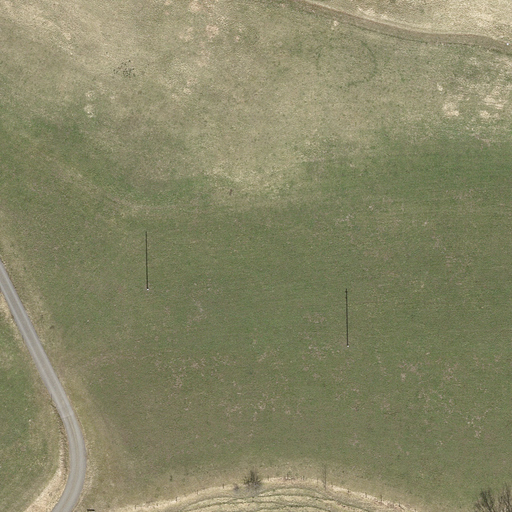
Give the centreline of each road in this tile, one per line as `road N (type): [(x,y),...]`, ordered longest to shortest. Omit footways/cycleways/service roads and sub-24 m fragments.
road 1 (unclassified): [(59,511),(75,480),(77,442),(0,270)]
road 2 (track): [(274,0),(399,34),(466,37),(511,50)]
